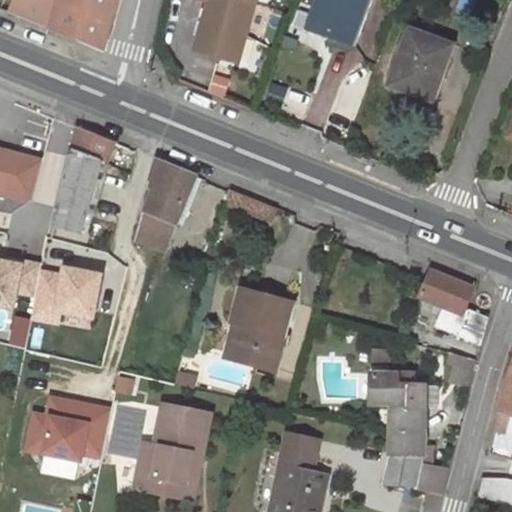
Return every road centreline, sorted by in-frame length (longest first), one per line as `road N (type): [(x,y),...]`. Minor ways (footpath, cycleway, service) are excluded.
road 1 (primary): [(115,97),(443,230)]
road 2 (residential): [(454,511),(511,297)]
road 3 (residential): [(511,53),(443,230)]
road 4 (primary): [(0,51),(115,97)]
